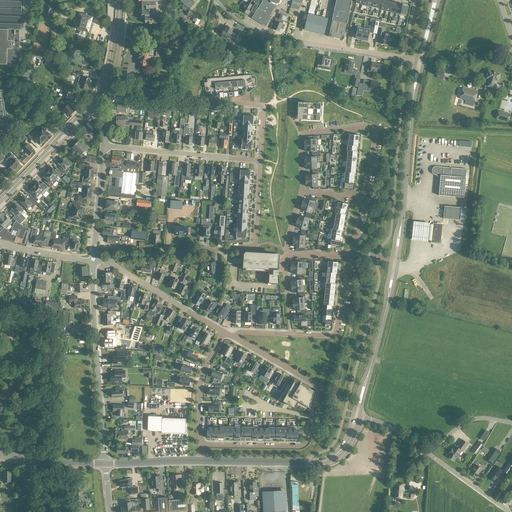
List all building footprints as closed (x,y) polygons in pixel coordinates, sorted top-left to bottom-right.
[(21,2),(21,0),(0,0),(0,64),(7,65),(18,65),(20,30),(20,28),(24,28),(24,23),(23,23),(23,13),(27,13),(27,4),(24,4),(24,2),(21,2)] [(157,0),(141,0),(142,15),(145,15),(145,24),(159,23),(159,17),(158,17),(157,0)] [(182,0),(182,1),(191,8),(195,3),(194,2),(196,0),(182,0)] [(252,9),(254,10),(258,5),(257,5),(259,1),(257,0),(252,0),(250,4),(246,2),(243,7),(244,7),(242,11),(248,15),(252,9)] [(266,26),(271,17),(270,16),(275,7),(274,7),(275,5),(276,5),(280,3),(281,0),(260,0),(262,1),(252,18),(266,26)] [(300,3),(302,4),(302,0),(305,0),(307,0),(306,0),(292,0),(290,8),(296,9),(299,7),(300,3)] [(343,39),(351,0),(336,0),(329,37),(343,39)] [(52,17),(54,12),(55,9),(53,8),(48,6),(43,17),(48,19),(50,20),(52,17)] [(187,16),(194,19),(196,14),(189,11),(187,16)] [(274,21),(276,22),(273,29),(279,31),(280,28),(283,30),(285,25),(282,24),(284,21),(281,20),(283,15),(284,12),(279,11),(278,13),(279,14),(278,18),(276,18),(274,21)] [(89,33),(93,17),(80,14),(76,29),(89,33)] [(304,30),(324,35),(328,19),(308,14),(304,30)] [(360,28),(361,25),(355,24),(354,30),(357,31),(355,38),(358,39),(361,40),(364,29),(360,28)] [(221,35),(222,35),(221,37),(227,40),(226,41),(227,41),(226,43),(232,46),(236,37),(234,36),(234,35),(236,36),(238,32),(233,30),(226,26),(224,31),(223,31),(222,31),(221,34),(221,35)] [(361,40),(365,41),(365,40),(368,41),(370,30),(364,29),(361,40)] [(383,33),(384,30),(379,29),(378,34),(381,35),(379,43),(387,45),(389,34),(383,33)] [(140,60),(137,60),(137,64),(140,65),(141,65),(142,66),(143,66),(145,66),(145,65),(147,65),(147,66),(151,66),(153,57),(152,57),(152,56),(159,57),(161,47),(151,46),(151,50),(148,50),(148,48),(144,47),(144,48),(140,48),(140,50),(139,58),(141,58),(140,60)] [(322,66),(331,68),(333,58),(324,56),(323,59),(319,58),(317,68),(322,69),(322,66)] [(45,65),(56,69),(58,62),(47,59),(45,65)] [(346,61),(344,70),(352,71),(351,74),(356,75),(357,70),(352,69),(354,62),(346,61)] [(370,73),(371,70),(382,73),(383,66),(372,64),(372,66),(368,65),(367,72),(370,73)] [(491,79),(493,72),(488,70),(486,78),(483,78),(482,81),(483,82),(485,83),(485,85),(490,87),(492,80),(491,79)] [(436,78),(442,80),(444,75),(435,71),(434,74),(437,76),(436,78)] [(497,81),(498,82),(500,74),(493,72),(491,79),(492,80),(490,87),(491,87),(490,90),(495,91),(497,81)] [(245,87),(244,75),(237,76),(238,87),(245,87)] [(245,87),(253,86),(253,87),(254,87),(255,86),(255,84),(256,83),(255,78),(252,78),(252,75),(244,75),(245,87)] [(237,76),(229,77),(230,88),(238,87),(237,76)] [(87,90),(88,87),(89,87),(92,80),(91,80),(91,79),(84,77),(82,82),(81,82),(79,86),(82,87),(82,88),(87,90)] [(215,89),(223,89),(222,77),(214,78),(215,89)] [(230,88),(229,77),(222,77),(223,89),(230,88)] [(215,89),(214,78),(207,79),(207,82),(204,82),(204,88),(205,88),(206,90),(207,91),(208,90),(215,89)] [(370,88),(379,90),(381,83),(371,81),(371,82),(364,80),(362,89),(366,90),(367,87),(370,87),(370,88)] [(74,96),(75,94),(65,89),(57,85),(55,88),(64,92),(62,95),(75,101),(75,100),(76,100),(77,99),(76,98),(77,97),(74,96)] [(462,88),(460,99),(474,102),(477,92),(462,88)] [(1,93),(3,93),(2,90),(0,90),(0,133),(4,133),(4,136),(9,135),(8,132),(7,133),(1,93)] [(49,92),(44,99),(47,101),(52,95),(49,92)] [(162,102),(150,101),(150,105),(158,106),(158,107),(149,106),(148,106),(147,116),(160,118),(161,108),(162,102)] [(68,103),(66,105),(67,106),(62,111),(65,114),(64,115),(68,118),(75,110),(69,104),(68,103)] [(118,104),(117,111),(130,113),(131,105),(126,104),(126,105),(118,104)] [(508,122),(510,114),(499,111),(496,119),(508,122)] [(122,124),(125,124),(125,125),(129,126),(129,121),(128,121),(128,117),(126,117),(126,116),(122,116),(122,117),(117,117),(117,120),(116,120),(116,122),(117,123),(117,126),(120,127),(121,127),(122,124)] [(133,120),(133,125),(137,126),(137,132),(136,132),(135,139),(142,140),(142,133),(140,132),(142,121),(139,121),(139,119),(135,118),(135,120),(133,120)] [(89,135),(91,133),(93,135),(97,131),(95,128),(92,125),(89,122),(85,127),(87,128),(85,130),(89,135)] [(41,130),(38,133),(44,139),(49,135),(43,128),(43,129),(41,127),(39,128),(41,130)] [(184,128),(184,131),(183,134),(183,136),(183,137),(186,137),(186,144),(192,144),(192,137),(193,135),(188,134),(189,132),(189,128),(184,128)] [(146,140),(154,141),(155,135),(154,135),(155,131),(152,131),(151,135),(146,135),(146,140)] [(35,136),(33,134),(32,136),(33,138),(39,144),(44,139),(38,133),(35,136)] [(316,146),(318,145),(318,139),(317,139),(317,137),(317,136),(311,137),(311,140),(305,140),(305,141),(304,141),(304,146),(316,145),(316,146)] [(34,151),(32,149),(32,148),(28,144),(26,142),(24,143),(23,143),(20,146),(26,153),(25,155),(27,157),(29,155),(34,151)] [(73,146),(74,147),(73,148),(77,151),(77,150),(82,154),(88,148),(82,143),(81,144),(78,142),(77,144),(76,143),(75,144),(73,146)] [(312,154),(318,154),(320,154),(320,151),(316,151),(316,146),(316,145),(304,146),(304,150),(306,150),(306,152),(312,151),(312,154)] [(14,170),(16,168),(16,167),(16,166),(17,167),(19,164),(18,163),(20,161),(17,159),(15,161),(13,158),(15,156),(12,154),(7,159),(10,162),(8,165),(10,167),(8,169),(11,172),(13,169),(14,170)] [(318,157),(318,154),(312,154),(312,157),(306,157),(306,159),(305,159),(305,163),(317,163),(317,157),(318,157)] [(124,164),(124,158),(120,158),(120,157),(116,157),(112,157),(112,163),(115,164),(115,166),(118,166),(119,167),(120,164),(124,164)] [(67,168),(70,165),(69,165),(70,164),(67,162),(63,159),(62,160),(61,160),(59,161),(59,163),(62,167),(60,169),(65,174),(69,170),(67,168)] [(125,169),(119,169),(112,168),(111,177),(116,178),(115,186),(122,187),(121,193),(134,195),(135,184),(139,185),(140,174),(139,174),(140,163),(126,162),(126,167),(125,169)] [(159,162),(158,177),(157,179),(156,195),(166,196),(168,180),(168,177),(165,176),(166,163),(159,162)] [(85,171),(85,173),(93,174),(93,173),(94,173),(95,168),(90,168),(90,167),(90,164),(79,163),(79,168),(80,169),(84,170),(85,171)] [(317,163),(305,163),(305,168),(306,168),(306,169),(312,169),(312,172),(318,172),(318,169),(317,169),(317,163)] [(202,180),(202,176),(203,166),(200,166),(200,165),(197,165),(196,165),(196,169),(195,169),(195,173),(195,176),(195,180),(202,180)] [(432,172),(433,173),(434,174),(434,175),(435,175),(436,175),(438,178),(439,177),(440,177),(440,179),(438,195),(440,195),(454,197),(464,198),(466,177),(466,170),(451,168),(441,167),(440,167),(436,166),(436,167),(435,167),(434,167),(433,168),(432,168),(432,169),(432,170),(432,171),(432,172)] [(49,171),(48,172),(55,179),(59,175),(61,177),(63,174),(57,168),(55,171),(51,167),(48,171),(49,171)] [(220,167),(219,167),(218,175),(219,175),(218,183),(224,183),(224,188),(227,188),(228,178),(228,176),(225,176),(225,172),(225,168),(222,168),(222,167),(220,167)] [(45,183),(50,188),(57,181),(55,179),(48,172),(47,173),(46,172),(43,176),(46,179),(47,180),(45,183)] [(306,181),(317,180),(317,175),(318,175),(318,172),(312,172),(312,175),(306,175),(307,176),(305,176),(306,181)] [(93,175),(93,174),(85,173),(84,176),(83,177),(82,182),(88,183),(88,180),(89,180),(93,180),(94,175),(93,175)] [(307,187),(313,186),(313,190),(319,189),(319,186),(318,186),(317,180),(306,181),(306,185),(307,185),(307,187)] [(34,185),(35,186),(34,187),(41,193),(43,195),(49,189),(43,182),(41,185),(37,182),(34,185)] [(83,192),(91,193),(92,191),(93,187),(89,186),(88,186),(88,183),(82,182),(78,182),(78,183),(70,182),(70,186),(77,186),(79,188),(82,188),(83,189),(83,192)] [(32,187),(29,190),(32,193),(30,196),(36,202),(39,200),(37,197),(41,193),(34,187),(33,188),(32,187)] [(91,194),(91,193),(83,192),(83,195),(82,195),(78,195),(76,197),(76,201),(87,202),(87,199),(88,198),(92,199),(92,194),(91,194)] [(26,209),(27,208),(28,209),(30,206),(32,208),(36,204),(31,199),(29,201),(25,198),(23,198),(22,200),(22,201),(21,202),(25,206),(24,207),(26,209)] [(313,208),(315,201),(316,201),(316,202),(316,201),(317,199),(314,198),(311,198),(310,200),(304,199),(304,200),(303,200),(302,204),(313,208)] [(106,209),(117,210),(121,210),(121,206),(120,206),(120,203),(118,203),(118,202),(117,202),(117,201),(115,200),(114,201),(114,202),(107,201),(106,209)] [(170,209),(182,210),(183,202),(171,201),(170,209)] [(74,208),(73,211),(82,214),(82,212),(84,213),(85,208),(80,207),(81,204),(72,202),(71,207),(74,208)] [(11,217),(16,221),(20,224),(26,218),(21,213),(23,211),(23,210),(21,207),(20,208),(16,204),(16,205),(14,205),(13,207),(13,208),(12,209),(16,212),(11,217)] [(313,208),(302,204),(300,209),(301,209),(301,210),(307,212),(306,215),(311,217),(312,214),(311,213),(313,208)] [(454,207),(444,206),(443,218),(453,219),(460,220),(461,207),(454,207)] [(82,215),(82,214),(73,211),(72,215),(69,214),(68,220),(76,222),(77,219),(82,220),(83,215),(82,215)] [(5,228),(6,229),(12,223),(10,221),(7,218),(8,217),(6,216),(5,216),(2,213),(0,215),(0,223),(4,228),(5,228)] [(114,222),(117,222),(118,217),(121,218),(121,215),(105,213),(105,220),(110,221),(114,222)] [(311,217),(306,215),(305,218),(299,216),(299,217),(298,217),(297,221),(308,225),(310,219),(311,219),(311,217)] [(215,227),(214,238),(220,238),(221,235),(221,230),(224,231),(225,217),(225,216),(225,217),(220,216),(220,227),(215,227)] [(0,238),(0,239),(8,240),(14,242),(16,237),(23,239),(26,231),(28,232),(29,228),(23,226),(20,224),(16,221),(14,224),(11,233),(6,229),(5,228),(4,228),(3,229),(1,227),(0,228),(0,238)] [(308,225),(297,221),(295,226),(296,226),(296,227),(302,229),(301,232),(307,233),(307,230),(306,230),(308,225)] [(421,222),(414,221),(412,241),(419,241),(428,242),(428,240),(431,240),(432,225),(430,225),(430,223),(421,222)] [(207,227),(203,226),(202,237),(209,237),(210,227),(211,227),(211,224),(208,223),(207,227)] [(442,224),(440,224),(437,224),(433,223),(432,225),(431,240),(431,242),(436,243),(440,244),(442,224)] [(176,227),(175,235),(187,236),(188,228),(176,227)] [(40,236),(38,236),(37,235),(38,231),(36,229),(32,228),(30,239),(33,239),(33,240),(33,244),(37,245),(37,244),(39,245),(40,236)] [(108,243),(130,246),(131,239),(146,241),(147,232),(132,230),(131,237),(127,237),(117,235),(109,235),(108,243)] [(46,242),(49,242),(51,232),(47,231),(45,232),(44,236),(43,237),(40,236),(39,245),(40,245),(40,246),(44,247),(45,242),(46,242)] [(153,235),(152,244),(159,245),(159,235),(160,236),(161,231),(153,231),(153,235)] [(56,248),(57,248),(59,240),(56,239),(56,238),(56,234),(55,233),(51,232),(49,242),(51,243),(52,244),(51,248),(56,249),(56,248)] [(305,236),(307,236),(307,233),(301,232),(301,236),(294,235),(294,237),(293,237),(293,241),(305,242),(305,236)] [(59,240),(57,248),(59,248),(58,249),(63,250),(64,246),(65,245),(67,246),(69,235),(65,234),(63,236),(63,239),(61,240),(59,240)] [(77,251),(78,251),(79,246),(80,246),(80,243),(79,243),(79,242),(76,241),(76,238),(71,237),(69,244),(73,245),(72,250),(73,250),(73,251),(75,252),(77,251)] [(331,245),(330,248),(336,248),(336,247),(336,246),(339,247),(341,241),(329,239),(328,245),(331,245)] [(305,242),(293,241),(293,246),(294,246),(294,247),(300,248),(299,252),(300,252),(300,251),(302,251),(305,251),(305,248),(304,248),(305,242)] [(244,257),(242,257),(242,258),(244,258),(243,270),(247,270),(247,271),(243,271),(247,271),(247,270),(270,272),(270,273),(267,273),(269,273),(269,284),(280,284),(279,275),(279,273),(279,269),(277,269),(277,256),(244,253),(244,257)] [(5,259),(4,265),(13,266),(14,260),(12,260),(13,256),(6,255),(6,256),(4,255),(4,258),(5,259)] [(21,260),(17,260),(15,272),(19,273),(19,269),(25,270),(25,267),(26,267),(28,260),(25,259),(24,258),(23,258),(22,258),(21,258),(21,260)] [(292,262),(292,263),(291,263),(291,268),(303,268),(303,263),(304,263),(304,262),(304,260),(302,260),(302,259),(301,259),(301,260),(299,259),(298,262),(292,262)] [(32,260),(31,268),(29,275),(37,276),(38,268),(37,268),(38,261),(32,260)] [(41,271),(54,273),(56,264),(44,262),(43,262),(42,267),(39,267),(38,274),(41,274),(41,271)] [(215,270),(215,263),(207,263),(208,273),(213,273),(213,276),(219,276),(219,270),(215,270)] [(77,276),(87,275),(87,267),(80,267),(80,268),(77,268),(77,276)] [(292,272),(291,274),(298,274),(298,277),(303,277),(304,274),(302,274),(303,268),(291,268),(290,272),(292,272)] [(158,274),(158,275),(158,276),(157,279),(158,280),(159,281),(160,281),(162,281),(164,275),(167,276),(168,273),(161,270),(160,273),(159,273),(159,274),(158,274)] [(112,281),(113,281),(113,273),(102,273),(102,278),(101,278),(101,282),(102,282),(102,288),(110,288),(110,289),(114,289),(114,284),(111,284),(112,281)] [(172,288),(175,289),(177,282),(178,282),(179,280),(172,277),(168,286),(170,287),(170,288),(171,288),(172,288)] [(292,281),(292,282),(291,282),(291,287),(303,286),(302,280),(303,280),(303,277),(298,277),(298,280),(292,281)] [(35,288),(45,290),(46,282),(36,280),(35,288)] [(124,282),(118,280),(116,288),(117,288),(116,290),(122,292),(123,289),(124,282)] [(68,286),(68,282),(62,282),(61,290),(61,295),(67,295),(67,291),(70,291),(70,286),(68,286)] [(183,295),(184,293),(188,295),(190,290),(186,289),(187,286),(181,283),(179,289),(180,290),(179,293),(179,294),(181,295),(181,294),(183,295)] [(293,291),(293,293),(299,292),(299,295),(305,294),(304,291),(303,292),(303,286),(291,287),(291,291),(293,291)] [(134,297),(136,289),(130,287),(127,300),(133,301),(134,297)] [(201,303),(202,303),(203,301),(204,302),(208,295),(206,294),(205,295),(200,292),(197,297),(197,298),(194,303),(199,306),(201,303)] [(141,309),(147,310),(150,303),(146,302),(148,295),(141,293),(138,303),(143,304),(141,309)] [(293,298),(293,300),(292,300),(293,304),(304,303),(304,297),(305,297),(305,294),(299,295),(299,298),(293,298)] [(85,308),(84,300),(78,301),(77,296),(69,297),(70,302),(70,305),(75,304),(75,309),(85,308)] [(117,300),(120,301),(121,298),(113,297),(113,300),(103,299),(103,307),(107,307),(107,308),(112,308),(116,308),(117,300)] [(203,309),(210,313),(213,308),(215,309),(219,303),(216,302),(215,303),(208,299),(203,309)] [(151,308),(155,311),(156,309),(159,311),(163,306),(160,304),(161,303),(156,300),(151,308)] [(46,309),(58,310),(58,307),(58,303),(50,302),(46,302),(46,306),(46,309)] [(300,310),(301,313),(306,312),(306,309),(305,309),(304,303),(293,304),(293,309),(294,309),(294,310),(300,310)] [(221,318),(222,318),(224,314),(227,315),(232,307),(227,304),(225,308),(220,306),(215,315),(221,318)] [(255,315),(256,305),(251,305),(251,313),(245,313),(245,322),(251,322),(251,315),(255,315)] [(327,305),(326,315),(332,316),(333,311),(331,310),(332,306),(333,306),(334,306),(323,305),(327,305)] [(236,308),(233,307),(228,316),(232,316),(232,323),(240,323),(240,312),(236,312),(236,308)] [(67,327),(69,313),(64,311),(62,310),(62,308),(59,308),(57,326),(67,327)] [(170,323),(172,319),(171,318),(173,316),(175,317),(177,314),(175,312),(171,309),(167,315),(168,316),(166,320),(170,323)] [(270,309),(262,309),(262,314),(258,314),(258,320),(259,320),(258,324),(266,324),(266,317),(270,317),(270,312),(270,309)] [(109,314),(103,314),(104,325),(111,325),(111,315),(116,315),(116,312),(109,311),(109,314)] [(301,315),(294,316),(294,322),(301,322),(301,323),(301,324),(301,326),(302,326),(303,326),(304,326),(305,326),(306,326),(306,327),(306,326),(307,326),(307,327),(307,326),(308,321),(306,321),(306,315),(307,315),(307,316),(312,315),(312,311),(306,312),(301,313),(301,315)] [(273,322),(273,323),(280,324),(280,314),(280,312),(270,312),(270,317),(270,324),(270,322),(273,322)] [(175,327),(177,329),(178,327),(184,331),(186,327),(187,327),(189,325),(188,324),(190,322),(185,319),(184,320),(183,319),(180,323),(178,322),(175,327)] [(182,341),(185,343),(188,337),(194,340),(197,335),(197,336),(199,333),(198,333),(200,330),(195,328),(195,329),(193,328),(188,337),(186,335),(182,341)] [(199,337),(195,343),(198,345),(200,341),(206,345),(208,342),(210,340),(209,339),(211,336),(205,332),(202,339),(199,337)] [(138,342),(140,336),(133,333),(131,340),(138,342)] [(117,337),(117,336),(110,336),(110,340),(104,340),(105,347),(113,346),(112,341),(115,341),(116,345),(121,345),(124,345),(124,336),(117,337)] [(224,350),(222,354),(228,357),(227,359),(230,360),(233,355),(230,353),(233,348),(227,345),(226,347),(225,347),(224,350)] [(186,351),(187,352),(185,358),(189,359),(188,360),(191,361),(195,362),(198,356),(191,353),(193,351),(187,348),(186,351)] [(119,355),(113,355),(113,363),(118,363),(118,364),(121,364),(121,363),(126,363),(126,358),(130,358),(130,352),(119,352),(119,355)] [(238,358),(235,363),(240,366),(243,368),(246,363),(243,361),(247,355),(241,352),(239,355),(237,358),(238,358)] [(251,364),(250,364),(249,367),(247,371),(253,374),(252,376),(255,377),(258,372),(255,370),(259,364),(253,361),(251,364)] [(192,367),(182,364),(180,371),(184,372),(184,373),(187,374),(187,373),(190,374),(192,367)] [(266,366),(261,375),(265,377),(262,381),(268,384),(271,377),(269,375),(272,370),(266,366)] [(222,381),(224,374),(227,375),(228,372),(221,370),(220,373),(213,370),(211,377),(215,378),(215,379),(217,380),(218,379),(222,381)] [(111,374),(111,376),(110,376),(110,380),(111,380),(111,382),(122,382),(122,377),(125,377),(125,371),(119,371),(115,371),(115,374),(111,374)] [(282,383),(283,380),(285,377),(278,373),(273,382),(278,385),(277,387),(276,389),(280,392),(285,385),(282,383)] [(180,378),(179,384),(182,385),(185,386),(185,385),(189,386),(190,380),(183,378),(183,375),(177,374),(177,377),(180,378)] [(310,398),(311,398),(310,398),(310,397),(311,397),(313,390),(302,384),(295,380),(283,401),(295,408),(299,401),(308,407),(310,399),(309,399),(310,398)] [(219,396),(220,389),(224,390),(224,386),(217,386),(217,389),(209,388),(209,395),(213,395),(213,396),(216,396),(216,395),(219,396)] [(116,391),(112,391),(112,398),(123,397),(123,396),(125,396),(125,390),(122,390),(122,389),(116,389),(116,391)] [(188,400),(189,391),(176,390),(175,399),(188,400)] [(219,412),(219,406),(221,406),(221,403),(215,403),(215,406),(209,406),(209,412),(212,412),(212,413),(215,413),(215,412),(219,412)] [(124,405),(114,405),(113,412),(117,412),(117,416),(123,416),(123,412),(124,405)] [(162,431),(162,433),(186,433),(186,419),(162,418),(148,417),(148,431),(162,431)] [(143,431),(142,421),(130,421),(130,426),(125,426),(125,430),(122,430),(122,431),(118,431),(118,439),(128,439),(128,430),(138,430),(138,431),(143,431)] [(292,440),(293,440),(293,439),(298,439),(298,440),(298,436),(303,436),(303,427),(298,427),(298,429),(293,429),(292,440)] [(460,456),(460,455),(459,455),(462,451),(463,452),(468,444),(462,440),(457,447),(455,445),(453,448),(454,448),(453,450),(452,450),(449,453),(447,455),(449,457),(449,458),(452,460),(452,459),(454,461),(457,458),(459,458),(460,456)] [(479,441),(474,448),(478,452),(484,444),(479,441)] [(492,464),(501,452),(495,448),(487,461),(492,464)] [(511,469),(511,458),(503,471),(508,475),(511,469)] [(472,469),(472,470),(471,472),(476,477),(482,469),(476,465),(474,467),(473,467),(472,469)] [(488,477),(493,481),(498,475),(502,470),(496,466),(492,471),(488,477)] [(181,475),(176,475),(176,476),(171,476),(171,481),(170,481),(170,485),(173,485),(174,488),(178,488),(178,491),(181,491),(181,488),(182,488),(181,475)] [(152,481),(153,488),(154,490),(155,491),(157,491),(161,491),(159,476),(152,477),(152,478),(151,478),(151,481),(152,481)] [(129,488),(130,488),(131,494),(138,493),(137,487),(133,487),(132,478),(128,479),(128,478),(126,478),(127,480),(120,481),(121,487),(128,486),(129,488)] [(238,482),(230,483),(230,495),(228,496),(229,500),(235,499),(235,495),(238,495),(238,482)] [(252,492),(259,492),(259,487),(257,487),(257,482),(249,482),(249,492),(252,492)] [(223,483),(216,483),(217,493),(217,497),(223,496),(223,493),(226,493),(226,489),(223,490),(223,483)] [(408,494),(404,494),(405,484),(394,483),(393,498),(403,498),(408,498),(408,499),(414,499),(414,493),(408,492),(408,494)] [(200,484),(192,484),(192,495),(200,494),(200,492),(204,492),(204,487),(200,487),(200,484)] [(297,484),(290,484),(291,510),(299,509),(297,484)] [(263,511),(266,511),(265,511),(283,511),(284,511),(286,510),(285,490),(262,492),(263,511)] [(72,493),(72,496),(76,496),(77,500),(82,499),(82,501),(87,501),(87,499),(88,499),(88,497),(87,497),(87,494),(82,495),(82,491),(76,492),(72,493)] [(155,502),(158,501),(159,511),(168,511),(167,497),(155,498),(155,502)] [(169,511),(178,511),(187,511),(186,499),(169,501),(169,511)] [(136,511),(136,509),(135,509),(135,507),(132,507),(132,502),(123,503),(124,507),(121,508),(122,511),(121,511),(136,511)]
